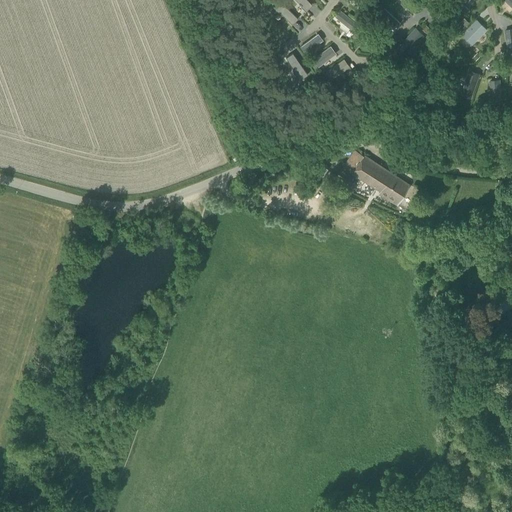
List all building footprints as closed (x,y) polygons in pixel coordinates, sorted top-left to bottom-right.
[(275,16),(278,26),(286,23),(278,0),(275,0),(270,2),(275,16)] [(301,6),(305,11),(312,4),(307,0),(296,0),(302,5),(301,6)] [(374,4),(368,0),(355,0),(369,11),(374,4)] [(401,0),(412,10),(418,3),(414,0),(401,0)] [(453,25),(459,18),(442,2),(436,9),(453,25)] [(470,10),(465,5),(462,9),(467,13),(470,10)] [(378,14),(394,29),(400,23),(384,8),(378,14)] [(335,17),(352,31),(358,24),(340,10),(335,17)] [(465,18),(461,22),(467,26),(470,23),(465,18)] [(477,19),(462,34),(472,45),(488,30),(477,19)] [(427,34),(431,30),(427,25),(423,29),(427,34)] [(416,27),(398,47),(406,55),(425,35),(416,27)] [(366,28),(361,34),(376,49),(384,44),(366,28)] [(355,40),(360,36),(355,32),(351,36),(355,40)] [(322,41),(317,34),(299,47),(304,54),(322,41)] [(284,58),(289,66),(297,62),(284,41),(277,45),(285,58),(284,58)] [(330,45),(312,59),(318,67),(336,53),(330,45)] [(476,61),(481,56),(478,53),(473,58),(476,61)] [(343,58),(326,72),(331,79),(349,66),(343,58)] [(392,64),(385,67),(388,73),(394,70),(392,64)] [(469,70),(461,95),(471,99),(480,74),(469,70)] [(500,79),(489,80),(492,107),(503,106),(500,79)] [(354,149),(343,165),(353,172),(352,173),(380,191),(379,192),(396,204),(398,201),(409,184),(364,155),(354,149)] [(322,179),(329,169),(317,161),(310,171),(322,179)] [(435,297),(446,296),(446,288),(434,289),(435,297)] [(453,368),(464,364),(461,356),(450,360),(453,368)] [(450,370),(457,389),(469,384),(462,366),(450,370)]
